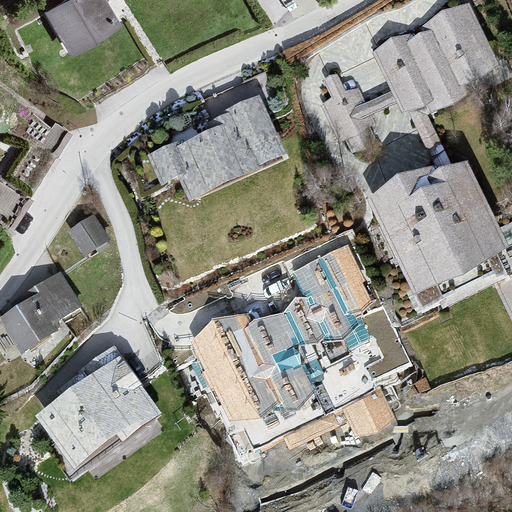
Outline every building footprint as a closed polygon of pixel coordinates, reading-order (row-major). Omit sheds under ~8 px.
[(104,0),(63,0),(38,14),(67,60),(122,33),(104,0)] [(470,13),(378,56),(407,117),(426,108),(431,118),(464,102),(460,95),(500,76),(470,13)] [(375,129),(357,92),(347,97),(339,80),(328,85),(337,105),(327,110),(343,144),(350,140),(357,154),(374,145),(368,132),(375,129)] [(147,161),(161,194),(184,191),(192,211),(266,181),(257,157),(280,149),(256,112),(147,161)] [(434,179),(374,206),(417,300),(509,258),(470,173),(438,188),(434,179)] [(91,222),(70,238),(88,264),(109,249),(91,222)] [(59,281),(0,332),(25,365),(84,320),(59,281)] [(511,283),(501,289),(511,312),(511,283)] [(203,331),(216,365),(224,362),(220,351),(249,339),(240,316),(203,331)] [(116,356),(31,425),(74,484),(166,424),(116,356)] [(381,387),(346,405),(361,434),(396,415),(381,387)]
